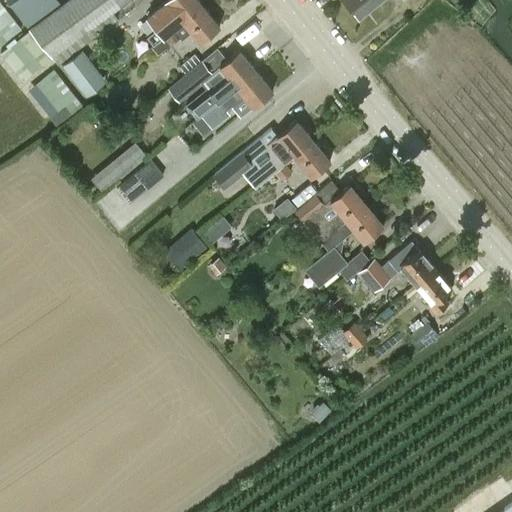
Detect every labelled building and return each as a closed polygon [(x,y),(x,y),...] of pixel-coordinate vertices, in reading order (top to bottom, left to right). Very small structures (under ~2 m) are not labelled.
[(55,0),(6,0),(28,28),(59,5),(55,0)] [(66,0),(59,5),(28,28),(50,57),(51,56),(57,63),(118,19),(112,12),(128,0),(66,0)] [(202,5),(198,0),(165,0),(145,16),(162,37),(202,5)] [(342,0),(358,19),(382,0),(342,0)] [(411,13),(427,0),(410,0),(405,4),(411,13)] [(0,45),(21,29),(0,2),(0,45)] [(156,56),(190,30),(200,42),(218,27),(201,6),(162,38),(150,48),(156,56)] [(49,59),(28,30),(0,53),(0,54),(22,81),(49,59)] [(185,107),(196,120),(255,71),(238,50),(226,60),(216,47),(201,60),(184,74),(166,88),(178,103),(214,74),(212,72),(219,66),(229,78),(210,94),(206,89),(185,107)] [(85,98),(102,85),(79,53),(62,66),(85,98)] [(184,74),(201,60),(196,54),(179,68),(184,74)] [(71,115),(82,105),(53,69),(34,84),(56,112),(49,117),(55,126),(71,115)] [(205,131),(227,115),(225,113),(244,97),(253,107),(272,92),(255,71),(196,120),(205,131)] [(252,165),(241,173),(254,189),(294,156),(312,141),(295,120),(266,144),(260,136),(242,152),(252,165)] [(329,162),(312,141),(294,156),(310,177),(329,162)] [(146,158),(134,143),(121,153),(133,168),(146,158)] [(224,188),(241,173),(252,165),(242,152),(213,176),(224,188)] [(116,187),(128,203),(163,175),(150,160),(116,187)] [(291,171),(285,164),(274,173),(280,180),(291,171)] [(294,212),(320,243),(365,205),(348,185),(330,200),(330,201),(324,206),(315,195),(294,212)] [(294,208),(286,197),(273,208),(281,218),(294,208)] [(322,254),(303,269),(318,287),(338,270),(346,279),(369,260),(361,251),(347,262),(340,253),(342,239),(354,229),(364,241),(382,226),(365,205),(320,243),(327,250),(322,254)] [(221,232),(213,221),(203,229),(212,239),(221,232)] [(190,229),(163,252),(179,271),(206,247),(190,229)] [(401,268),(415,285),(434,267),(411,241),(388,261),(397,272),(401,268)] [(208,265),(215,275),(226,266),(218,257),(208,265)] [(393,283),(373,259),(357,272),(377,296),(393,283)] [(415,285),(429,301),(425,304),(435,315),(448,303),(441,295),(451,287),(434,267),(415,285)] [(419,346),(434,333),(426,322),(410,336),(419,346)] [(361,330),(356,323),(344,332),(337,323),(317,339),(330,355),(361,330)] [(321,377),(357,347),(368,339),(361,330),(330,355),(314,369),(321,377)] [(462,511),(489,511),(500,505),(492,492),(462,511)] [(511,511),(511,503),(499,511),(511,511)]
